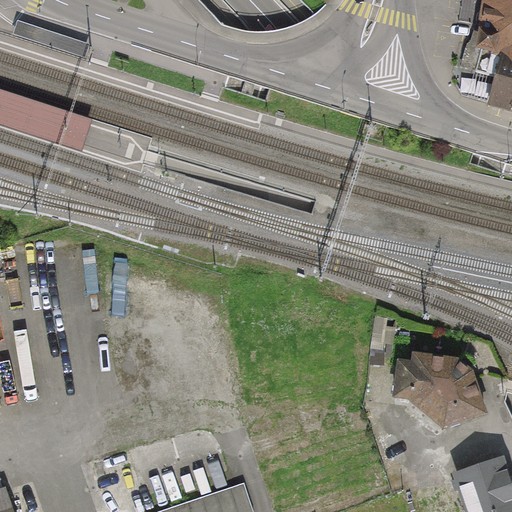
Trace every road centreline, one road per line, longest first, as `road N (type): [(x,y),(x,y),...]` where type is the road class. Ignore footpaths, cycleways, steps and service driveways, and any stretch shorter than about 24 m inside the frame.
road 1 (tertiary): [(56,0),(346,95)]
road 2 (secondary): [(511,309),(461,224),(346,95)]
road 3 (tertiary): [(346,95),(511,145)]
road 4 (residential): [(511,430),(498,426),(418,447),(391,420)]
road 5 (secondary): [(346,95),(251,0)]
